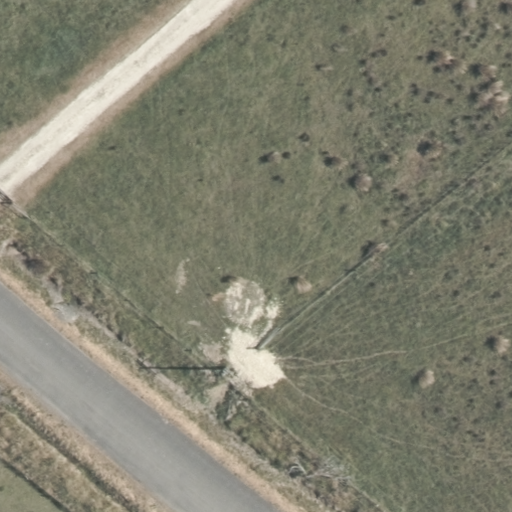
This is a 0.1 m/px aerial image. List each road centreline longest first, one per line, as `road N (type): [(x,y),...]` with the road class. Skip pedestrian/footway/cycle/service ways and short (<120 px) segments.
road 1 (unclassified): [(273,511),(0,289)]
road 2 (track): [(259,0),(0,215)]
